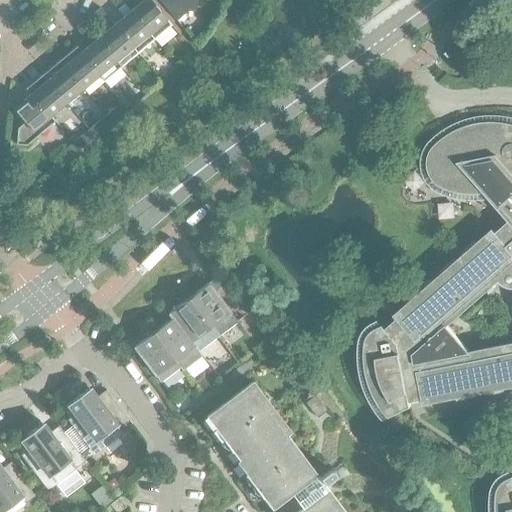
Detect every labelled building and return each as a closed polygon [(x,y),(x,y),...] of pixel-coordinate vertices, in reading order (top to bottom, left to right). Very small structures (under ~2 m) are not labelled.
[(109,0),(118,10),(125,3),(122,0),(109,0)] [(155,38),(171,25),(150,0),(143,0),(131,10),(155,38)] [(196,12),(197,0),(159,0),(177,20),(187,11),(196,12)] [(101,24),(109,17),(100,8),(93,14),(101,24)] [(138,52),(155,38),(131,10),(114,24),(138,52)] [(85,37),(92,31),(84,21),(76,28),(85,37)] [(121,66),(138,52),(114,24),(98,38),(121,66)] [(104,80),(121,66),(98,38),(81,52),(100,75),(104,80)] [(100,75),(81,52),(76,46),(60,60),(83,89),(100,75)] [(66,103),(83,89),(60,60),(43,74),(66,103)] [(50,116),(66,103),(43,74),(26,88),(31,94),(50,116)] [(54,122),(50,116),(31,94),(13,108),(25,122),(17,128),(16,144),(27,145),(54,122)] [(111,123),(122,115),(115,107),(105,115),(111,123)] [(95,137),(105,128),(99,121),(89,129),(95,137)] [(511,511),(511,126),(511,127),(507,126),(502,125),(497,125),(492,124),(487,124),(482,125),(477,126),(472,127),(468,128),(463,130),(457,132),(453,135),(449,137),(444,140),(441,143),(437,147),(435,149),(433,151),(432,153),(431,156),(430,159),(430,161),(430,164),(430,167),(431,170),(431,172),(432,175),(433,176),(435,178),(437,181),(440,183),(442,185),(445,186),(448,188),(452,189),(455,190),(464,191),(469,192),(474,192),(479,192),(483,191),(509,221),(496,233),(493,229),(477,242),(476,241),(473,243),(470,246),(467,249),(464,252),(462,253),(464,255),(456,261),(455,260),(451,262),(448,265),(445,268),(442,271),(441,272),(442,273),(434,280),(433,279),(429,281),(426,284),(423,287),(420,290),(419,291),(420,292),(394,315),(397,319),(386,329),(383,325),(379,326),(376,328),(374,330),(372,331),(370,333),(369,335),(367,337),(366,340),(365,342),(365,345),(365,347),(365,349),(365,354),(365,360),(366,366),(367,372),(367,375),(368,380),(370,385),(372,390),(374,395),(376,398),(378,403),(381,407),(384,411),(387,415),(389,417),(411,407),(410,402),(423,400),(424,404),(458,398),(458,400),(462,399),(467,399),(471,398),(476,396),(476,394),(486,392),(486,394),(491,394),(495,393),(499,392),(504,390),(504,389),(511,387),(511,476),(511,477),(508,478),(505,480),(503,482),(501,484),(500,486),(498,489),(497,491),(497,494),(496,496),(496,505),(496,510),(496,511),(511,511)] [(79,150),(89,142),(83,134),(73,143),(79,150)] [(61,165),(72,156),(65,149),(55,157),(61,165)] [(217,277),(208,283),(215,291),(223,285),(217,277)] [(238,322),(231,313),(215,291),(208,283),(195,293),(196,293),(192,296),(192,295),(190,296),(189,297),(218,337),(238,322)] [(199,351),(218,337),(189,297),(186,299),(185,301),(182,304),(182,303),(170,312),(199,351)] [(203,355),(199,351),(170,312),(169,313),(172,318),(161,326),(161,327),(157,329),(155,330),(153,332),(180,368),(182,371),(203,355)] [(161,382),(180,368),(153,332),(151,333),(150,334),(150,335),(147,337),(134,347),(161,382)] [(245,372),(255,364),(249,356),(239,364),(245,372)] [(235,380),(245,372),(239,364),(229,372),(235,380)] [(271,510),(313,478),(280,434),(282,432),(263,407),(267,403),(252,383),(206,418),(216,431),(219,429),(234,448),(231,450),(239,462),(237,464),(247,477),(249,475),(264,494),(261,497),(271,510)] [(130,420),(106,389),(96,397),(86,385),(85,386),(87,389),(68,404),(67,405),(67,406),(67,407),(68,408),(68,409),(69,409),(71,408),(72,409),(76,414),(72,417),(96,449),(120,431),(118,428),(130,420)] [(206,401),(217,393),(211,385),(200,394),(206,401)] [(196,408),(206,401),(200,394),(190,400),(196,408)] [(317,419),(327,412),(314,398),(306,404),(317,419)] [(24,445),(25,445),(28,448),(22,453),(48,487),(75,467),(76,469),(77,469),(77,467),(86,460),(59,425),(49,433),(40,420),(38,421),(41,424),(21,439),(20,440),(20,441),(20,442),(20,443),(21,444),(22,445),(23,445),(24,445)] [(0,511),(15,511),(27,504),(28,506),(30,505),(29,504),(38,497),(11,461),(1,469),(0,467),(0,511)] [(398,511),(408,511),(412,509),(394,486),(384,494),(398,511)] [(338,511),(324,493),(298,511),(338,511)] [(110,504),(115,511),(119,511),(126,506),(119,497),(110,504)]
